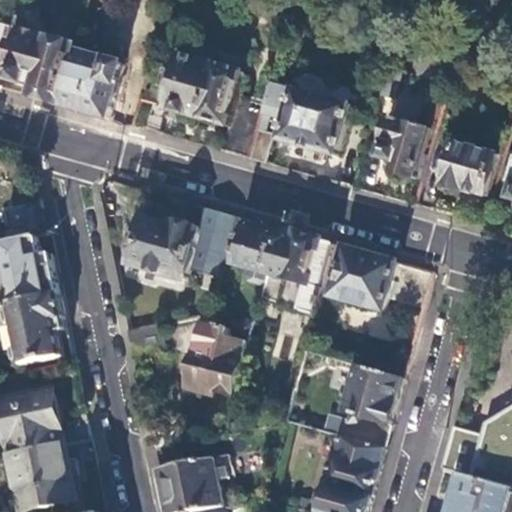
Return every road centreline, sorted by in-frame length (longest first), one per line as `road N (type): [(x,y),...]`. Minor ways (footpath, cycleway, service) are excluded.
road 1 (tertiary): [(69,135),(476,252)]
road 2 (residential): [(137,511),(67,167),(69,135)]
road 3 (residential): [(476,252),(401,511)]
